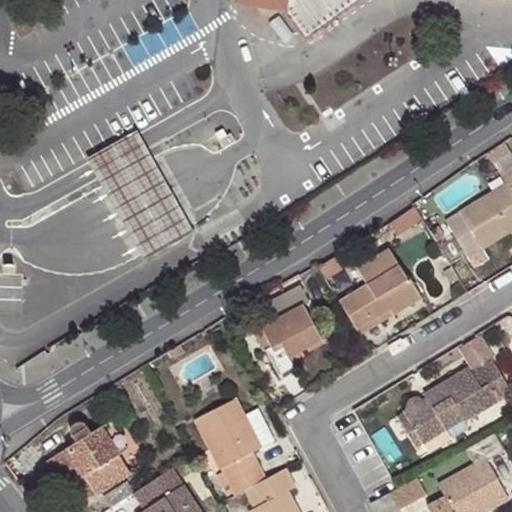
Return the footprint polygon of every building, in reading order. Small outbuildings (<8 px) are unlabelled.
[(511,0),(250,0),(258,6),(282,10),(305,39),(359,0),(511,0)] [(193,232),(136,132),(88,160),(144,259),(193,232)] [(235,139),(230,133),(222,138),(225,145),(235,139)] [(492,150),(501,169),(511,163),(511,147),(509,142),(492,150)] [(511,166),(499,175),(505,184),(444,222),(464,254),(478,246),(481,249),(511,229),(511,166)] [(420,219),(413,207),(389,222),(395,234),(420,219)] [(337,301),(355,330),(388,310),(391,316),(420,297),(407,277),(406,278),(386,249),(356,268),(366,284),(337,301)] [(333,257),(316,267),(323,279),(341,269),(333,257)] [(319,341),(301,307),(260,330),(270,348),(265,351),(279,378),(293,371),(287,359),(319,341)] [(472,336),(456,346),(472,373),(489,363),(472,336)] [(431,393),(421,400),(417,395),(412,395),(412,396),(408,396),(406,399),(403,403),(403,407),(405,410),(401,412),(402,413),(420,443),(461,419),(463,423),(497,402),(495,399),(509,391),(491,362),(489,363),(472,373),(471,374),(468,368),(429,391),(431,393)] [(272,439),(257,409),(242,416),(234,400),(195,421),(223,473),(232,490),(234,495),(247,488),(266,478),(257,462),(242,470),(235,458),(251,450),(272,439)] [(420,443),(402,413),(395,417),(415,448),(422,445),(420,443)] [(427,452),(466,427),(463,423),(461,419),(420,443),(422,445),(427,452)] [(111,421),(100,428),(119,454),(129,448),(111,421)] [(84,476),(98,495),(131,473),(119,454),(100,428),(91,434),(86,427),(83,425),(82,424),(75,425),(71,430),(71,434),(72,439),(76,443),(41,467),(54,488),(81,470),(84,476)] [(503,450),(495,436),(476,447),(484,460),(436,485),(439,489),(426,496),(430,504),(426,506),(429,511),(479,511),(489,507),(507,497),(486,459),(503,450)] [(235,458),(242,470),(257,462),(251,450),(235,458)] [(200,511),(171,468),(127,497),(135,511),(200,511)] [(293,487),(284,469),(266,478),(247,488),(257,506),(250,510),(251,511),(300,511),(289,490),(293,487)] [(232,490),(223,473),(217,476),(226,493),(232,490)] [(394,488),(387,492),(396,509),(426,492),(417,475),(394,488)] [(90,500),(98,495),(84,476),(77,481),(90,500)] [(396,509),(387,492),(369,502),(374,511),(390,511),(394,510),(396,509)]
